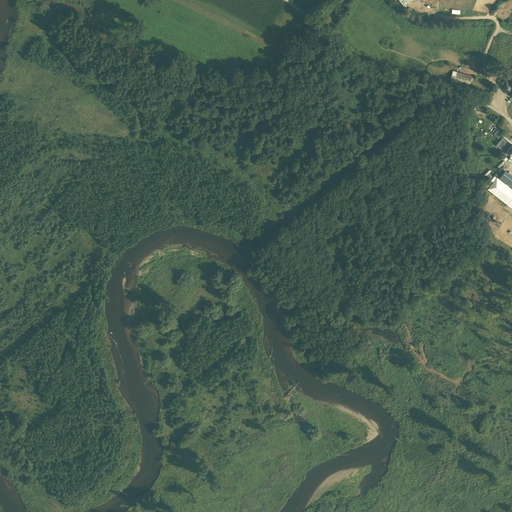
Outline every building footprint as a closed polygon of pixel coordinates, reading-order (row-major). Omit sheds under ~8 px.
[(452,75),(450,82),(470,87),(472,76),(459,73),(458,76),(452,75)] [(493,135),(499,139),(502,135),(497,131),(493,135)] [(511,143),(504,137),(497,145),(506,153),(507,151),(511,155),(511,154),(511,143)] [(499,179),(511,188),(511,175),(505,171),(499,179)] [(511,207),(511,188),(499,179),(497,177),(487,188),(511,208),(511,207)]
